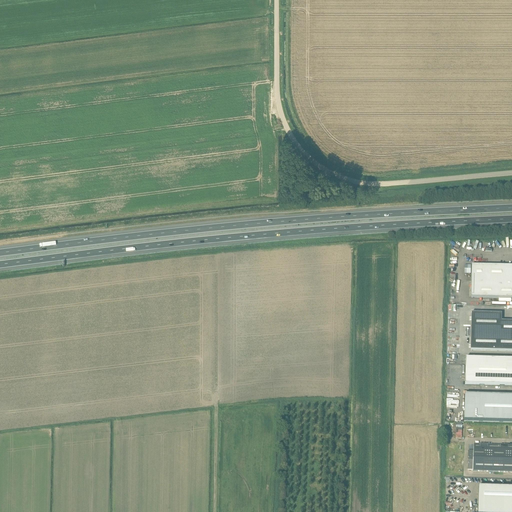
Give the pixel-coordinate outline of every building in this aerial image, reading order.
[(508,266),(472,266),(471,298),(511,298),(511,267),(508,267),(508,266)] [(502,314),(472,313),(471,350),(511,351),(511,321),(502,321),(502,314)] [(511,359),(466,359),(465,385),(511,386),(511,359)] [(511,396),(465,395),(464,422),(511,422),(511,396)] [(511,445),(474,444),(473,454),(468,453),(467,470),(472,470),(472,471),(511,472),(511,445)] [(511,511),(511,487),(479,487),(477,511),(511,511)]
